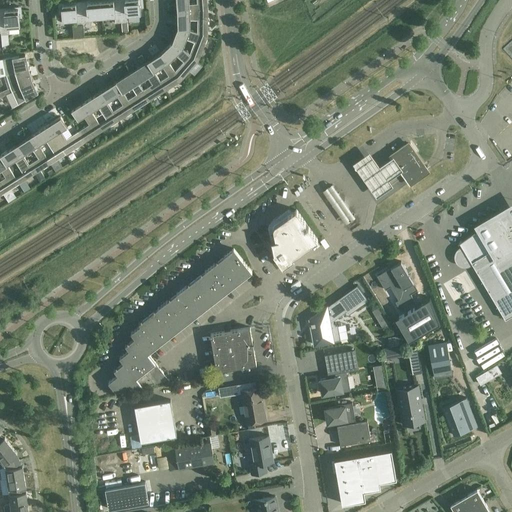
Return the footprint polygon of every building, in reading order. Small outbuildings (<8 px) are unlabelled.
[(102,20),(100,0),(98,0),(88,1),(88,3),(82,3),(84,28),(92,27),(92,21),(102,20)] [(122,23),(119,0),(114,0),(113,0),(100,0),(102,20),(115,19),(115,23),(122,23)] [(119,0),(122,23),(128,22),(128,18),(140,16),(140,8),(143,8),(142,0),(119,0)] [(190,5),(189,0),(176,0),(178,12),(209,10),(207,0),(197,0),(197,4),(190,5)] [(84,28),(82,3),(76,4),(76,2),(59,3),(60,15),(63,15),(64,23),(77,22),(77,26),(73,27),(74,38),(85,37),(84,28)] [(0,10),(0,18),(1,33),(1,35),(10,34),(9,28),(19,27),(19,18),(22,18),(21,7),(5,8),(5,10),(0,10)] [(209,10),(178,12),(178,28),(208,36),(209,10)] [(208,36),(178,28),(173,42),(172,43),(199,61),(208,36)] [(199,61),(172,43),(161,53),(182,81),(199,61)] [(182,81),(161,53),(148,62),(154,72),(163,67),(169,76),(160,82),(166,91),(182,81)] [(6,75),(7,75),(30,68),(30,67),(29,68),(28,60),(26,61),(25,55),(3,59),(6,75)] [(154,72),(148,62),(132,72),(139,82),(148,77),(153,84),(144,90),(150,100),(166,91),(160,82),(154,72)] [(30,68),(7,75),(11,88),(11,90),(34,80),(33,80),(31,73),(29,73),(28,69),(30,68)] [(144,90),(139,82),(132,72),(116,82),(123,92),(132,87),(137,94),(128,100),(135,110),(150,100),(144,90)] [(34,80),(11,90),(11,88),(4,91),(6,95),(13,92),(18,105),(39,92),(35,85),(34,86),(32,81),(34,80)] [(128,100),(123,92),(116,82),(101,92),(107,102),(117,96),(123,105),(113,112),(119,120),(135,110),(128,100)] [(119,120),(113,112),(107,102),(101,92),(85,102),(92,112),(99,107),(108,121),(100,126),(103,130),(119,120)] [(103,130),(100,126),(92,112),(85,102),(72,110),(79,121),(84,117),(89,125),(78,132),(85,142),(103,130)] [(61,117),(48,125),(66,154),(85,142),(78,132),(67,139),(62,131),(68,127),(61,117)] [(66,154),(48,125),(32,135),(39,146),(46,141),(55,155),(48,160),(50,164),(66,154)] [(48,160),(39,146),(32,135),(17,145),(23,156),(33,149),(39,159),(29,165),(35,174),(50,164),(48,160)] [(428,172),(427,170),(426,168),(409,143),(391,156),(408,180),(411,184),(428,172)] [(29,165),(23,156),(17,145),(1,155),(8,166),(15,161),(24,175),(16,179),(19,184),(35,174),(29,165)] [(372,146),(354,158),(378,192),(395,180),(392,175),(406,165),(395,151),(382,160),(372,146)] [(19,184),(16,179),(8,166),(1,155),(0,155),(0,170),(1,170),(6,178),(0,181),(0,188),(3,194),(19,184)] [(333,189),(323,195),(343,230),(353,225),(333,189)] [(318,240),(297,210),(294,205),(273,220),(270,223),(268,228),(271,240),(267,241),(267,242),(271,241),(274,253),(283,267),(294,259),(294,257),(318,240)] [(511,315),(511,216),(507,209),(508,208),(458,243),(459,244),(460,243),(463,248),(459,251),(457,254),(457,255),(457,256),(457,257),(457,258),(457,259),(457,260),(458,261),(458,262),(459,263),(460,263),(460,264),(461,265),(462,265),(463,265),(465,265),(466,265),(467,265),(468,265),(470,264),(471,263),(472,263),(506,320),(511,315)] [(323,244),(318,246),(323,254),(327,252),(323,244)] [(120,358),(125,364),(116,371),(115,370),(114,370),(118,375),(109,382),(115,390),(142,386),(156,383),(170,381),(156,363),(149,354),(158,347),(167,339),(176,332),(186,324),(195,317),(205,309),(214,302),(223,295),(234,287),(242,280),(252,273),(252,272),(234,249),(224,257),(215,264),(205,272),(187,286),(176,294),(168,301),(158,309),(139,323),(141,326),(131,333),(136,340),(127,347),(126,345),(125,345),(129,350),(120,358)] [(401,261),(377,276),(386,290),(391,287),(399,300),(396,302),(401,310),(416,302),(411,294),(418,290),(401,261)] [(358,286),(310,319),(315,345),(348,339),(345,324),(338,325),(336,326),(333,321),(347,311),(349,315),(350,315),(350,314),(369,301),(358,286)] [(430,298),(396,318),(409,341),(440,322),(430,298)] [(379,307),(374,311),(385,329),(391,326),(379,307)] [(250,327),(231,331),(211,334),(217,371),(257,364),(250,327)] [(397,334),(389,335),(390,345),(399,344),(397,334)] [(447,341),(429,345),(434,375),(452,371),(447,341)] [(405,346),(385,349),(386,358),(406,355),(405,346)] [(417,346),(408,351),(413,374),(422,372),(417,346)] [(325,355),(328,370),(329,370),(331,378),(330,378),(326,379),(321,380),(323,394),(335,392),(335,393),(350,391),(347,371),(358,369),(355,349),(342,352),(325,355)] [(481,384),(492,378),(488,371),(477,377),(481,384)] [(210,372),(197,375),(199,385),(212,382),(210,372)] [(418,385),(397,389),(404,425),(425,421),(418,385)] [(241,391),(247,424),(267,420),(261,387),(241,391)] [(467,398),(443,407),(454,435),(453,431),(476,422),(477,426),(478,426),(467,398)] [(135,406),(121,409),(127,445),(141,442),(177,436),(176,427),(189,425),(186,406),(173,409),(171,400),(135,406)] [(356,422),(353,403),(337,405),(338,407),(326,409),(328,423),(336,422),(338,421),(339,425),(338,426),(341,445),(371,440),(368,420),(356,422)] [(4,439),(0,435),(0,455),(11,446),(5,438),(4,439)] [(269,436),(250,439),(254,465),(250,465),(252,474),(268,472),(266,463),(274,462),(269,436)] [(211,442),(166,450),(170,470),(215,462),(211,442)] [(18,454),(11,446),(0,455),(0,459),(6,466),(19,461),(17,455),(18,454)] [(392,449),(335,459),(342,504),(366,500),(364,491),(381,488),(380,482),(397,479),(392,449)] [(22,466),(19,461),(6,466),(8,479),(24,476),(23,466),(22,466)] [(26,487),(24,476),(8,479),(10,494),(26,492),(25,487),(26,487)] [(146,482),(106,489),(109,509),(149,502),(146,482)] [(490,511),(477,489),(451,504),(455,511),(490,511)] [(26,492),(10,494),(11,504),(28,502),(26,492)] [(278,511),(276,497),(256,500),(258,511),(278,511)] [(28,511),(28,502),(11,504),(4,505),(5,511),(28,511)]
